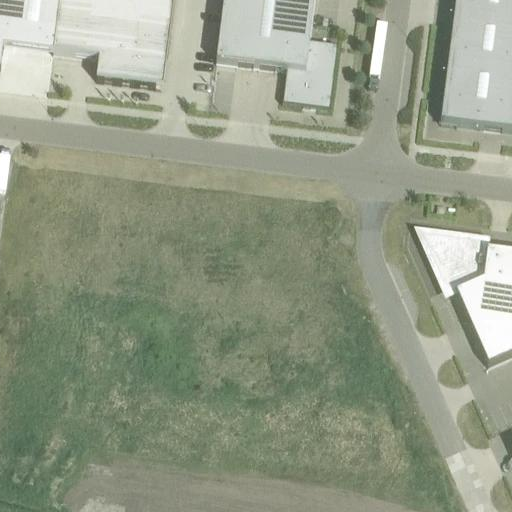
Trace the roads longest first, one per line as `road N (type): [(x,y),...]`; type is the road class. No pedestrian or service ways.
road 1 (unclassified): [(0,125),(382,171)]
road 2 (unclassified): [(382,171),(369,234),(376,266),(481,511)]
road 3 (unclassified): [(405,0),(382,171)]
road 4 (unclassified): [(382,171),(511,187)]
